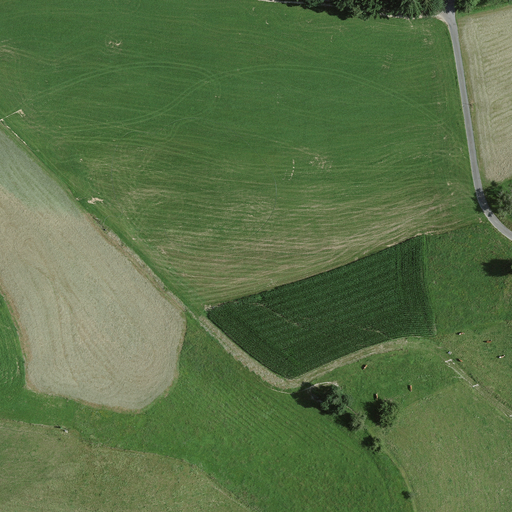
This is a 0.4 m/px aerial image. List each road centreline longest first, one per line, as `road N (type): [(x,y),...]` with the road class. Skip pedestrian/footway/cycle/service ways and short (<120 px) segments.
road 1 (track): [(0,109),(254,370),(278,384),(299,384),(418,344),(436,349),(511,412)]
road 2 (track): [(448,11),(480,193),(511,235)]
road 3 (track): [(448,11),(296,0)]
